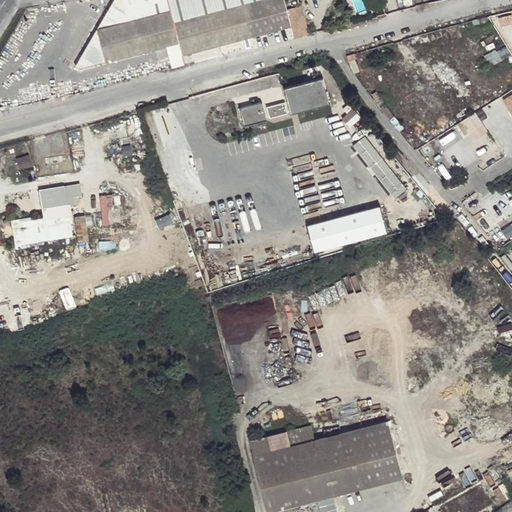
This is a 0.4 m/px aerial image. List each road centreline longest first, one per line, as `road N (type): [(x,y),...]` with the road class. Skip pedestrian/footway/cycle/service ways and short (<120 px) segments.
road 1 (unclassified): [(0,127),(481,0)]
road 2 (unknown): [(137,249),(39,277),(19,273),(0,246)]
